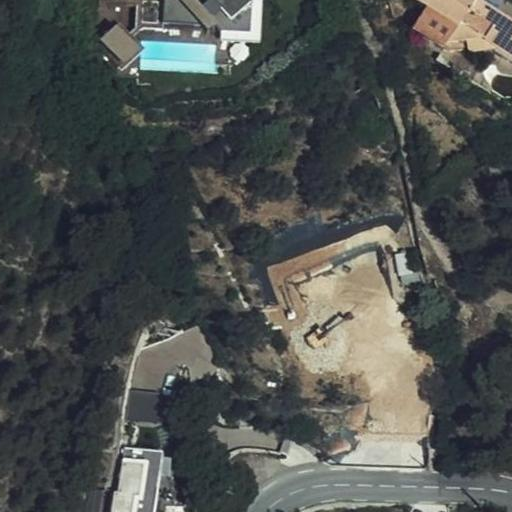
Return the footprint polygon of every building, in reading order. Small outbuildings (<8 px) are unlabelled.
[(220,41),(259,42),(260,0),(170,0),(171,4),(141,3),(141,25),(220,27),(220,41)] [(471,38),(489,50),(511,66),(511,26),(488,9),(475,0),(407,0),(408,0),(423,10),(430,15),(429,17),(453,33),(457,27),(471,38)] [(439,50),(444,43),(453,33),(429,17),(430,15),(423,10),(410,29),(439,50)] [(100,41),(126,67),(143,50),(117,24),(100,41)] [(444,43),(462,41),(471,38),(457,27),(453,33),(444,43)] [(471,53),(489,50),(471,38),(462,41),(471,53)] [(315,281),(325,306),(343,297),(346,303),(382,287),(368,254),(333,269),(335,273),(315,281)] [(124,426),(134,355),(114,351),(104,423),(124,426)] [(153,511),(162,461),(124,456),(117,497),(113,497),(111,511),(153,511)] [(99,511),(102,497),(89,495),(87,511),(99,511)]
